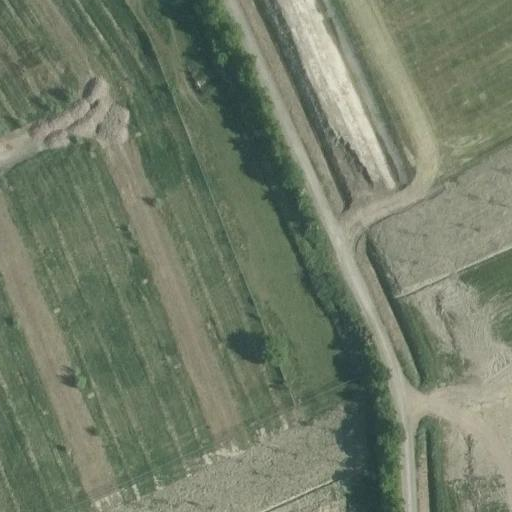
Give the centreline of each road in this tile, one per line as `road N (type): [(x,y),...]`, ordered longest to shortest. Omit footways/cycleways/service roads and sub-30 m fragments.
road 1 (track): [(364,180),(386,272),(436,302),(476,341),(511,469)]
road 2 (track): [(386,272),(406,432)]
